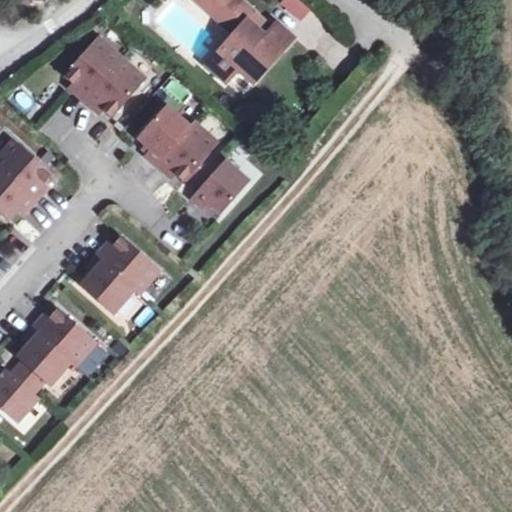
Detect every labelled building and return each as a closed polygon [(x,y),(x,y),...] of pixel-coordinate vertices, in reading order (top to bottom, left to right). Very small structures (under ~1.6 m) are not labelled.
[(34,23),(50,10),(41,0),(20,0),(18,2),(34,23)] [(239,0),(207,0),(204,4),(234,33),(206,62),(225,80),(239,66),(253,81),(294,41),(279,25),(273,32),(254,14),(239,0)] [(299,22),(312,8),(302,0),(281,0),(278,4),(299,22)] [(132,65),(108,43),(73,83),(86,95),(81,99),(93,109),(132,65)] [(156,86),(132,65),(93,109),(103,119),(107,114),(120,126),(156,86)] [(198,136),(174,115),(145,147),(157,158),(152,164),(163,174),(164,174),(198,136)] [(202,131),(198,136),(164,174),(175,184),(179,180),(191,191),(192,190),(217,162),(225,153),(202,131)] [(62,182),(23,146),(1,169),(6,173),(44,209),(54,198),(50,194),(62,182)] [(229,173),(217,162),(192,190),(204,201),(229,173)] [(256,192),(232,170),(229,173),(204,201),(198,208),(210,218),(215,213),(228,224),(256,192)] [(44,209),(6,173),(0,179),(0,211),(17,227),(28,214),(34,220),(44,209)] [(113,252),(103,264),(142,299),(147,303),(168,278),(129,244),(118,257),(113,252)] [(142,299),(103,264),(93,275),(99,280),(88,293),(121,322),(142,299)] [(49,324),(39,335),(78,370),(82,374),(104,350),(65,315),(54,328),(49,324)] [(78,370),(39,335),(30,346),(35,352),(24,364),(28,368),(53,390),(57,394),(78,370)] [(53,390),(28,368),(17,380),(42,402),(53,390)] [(17,380),(7,371),(0,379),(0,386),(2,388),(0,391),(0,409),(24,431),(46,406),(42,402),(17,380)]
